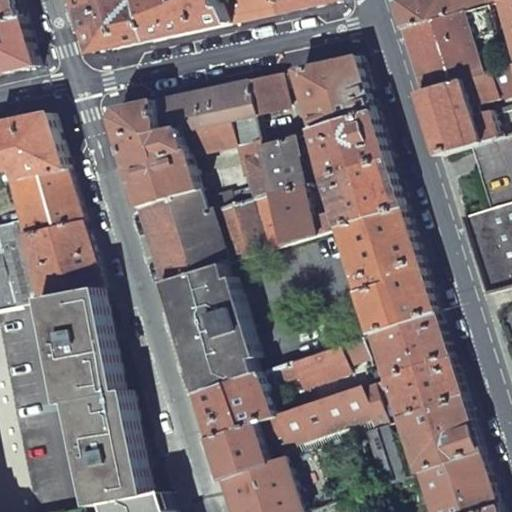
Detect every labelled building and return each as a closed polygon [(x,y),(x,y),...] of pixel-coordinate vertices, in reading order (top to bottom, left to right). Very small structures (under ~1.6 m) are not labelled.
[(0,0),(0,22),(30,17),(24,0),(0,0)] [(158,41),(147,0),(86,0),(95,28),(103,53),(158,41)] [(147,0),(158,41),(202,32),(236,24),(228,0),(197,0),(187,4),(185,0),(147,0)] [(228,0),(236,24),(265,18),(286,13),(281,0),(228,0)] [(281,0),(286,13),(345,0),(281,0)] [(398,0),(408,31),(412,30),(411,28),(469,11),(470,11),(506,0),(398,0)] [(470,11),(477,35),(511,25),(511,10),(509,0),(506,0),(470,11)] [(431,92),(431,93),(496,74),(498,74),(496,67),(492,52),(482,54),(469,11),(411,28),(412,30),(423,66),(431,92)] [(30,17),(0,22),(0,75),(45,66),(30,17)] [(374,81),(366,56),(305,70),(323,128),(384,111),(374,81)] [(511,69),(508,71),(503,72),(498,74),(496,74),(504,99),(511,96),(511,69)] [(264,113),(294,106),(287,74),(257,80),(264,113)] [(496,74),(431,93),(431,92),(427,93),(438,130),(446,157),(450,155),(450,154),(476,146),(490,142),(505,137),(497,110),(481,114),(479,107),(504,99),(496,74)] [(165,101),(172,131),(189,128),(190,131),(195,130),(239,120),(264,114),(257,80),(206,91),(165,101)] [(140,175),(150,208),(208,191),(198,156),(195,149),(190,131),(189,128),(172,131),(165,101),(158,102),(128,108),(122,118),(140,175)] [(384,111),(323,128),(324,130),(326,138),(327,143),(335,176),(399,158),(391,133),(384,111)] [(0,167),(9,166),(10,170),(25,166),(28,176),(20,178),(31,218),(53,299),(54,299),(110,288),(112,287),(94,229),(72,155),(59,113),(19,122),(0,126),(0,167)] [(239,120),(245,145),(269,140),(264,114),(239,120)] [(195,130),(202,155),(242,146),(245,145),(239,120),(195,130)] [(195,149),(198,156),(202,155),(195,130),(190,131),(195,149)] [(279,192),(280,193),(310,184),(299,134),(270,143),(279,192)] [(489,189),(495,209),(511,204),(511,135),(505,137),(490,142),(476,146),(483,170),(489,189)] [(236,193),(240,204),(279,192),(270,143),(269,140),(245,145),(242,146),(249,177),(252,176),(255,188),(236,193)] [(345,209),(351,226),(413,207),(405,178),(399,158),(335,176),(338,185),(345,209)] [(280,193),(290,245),(322,235),(318,217),(311,190),(314,189),(315,185),(315,182),(310,184),(280,193)] [(161,244),(172,280),(232,262),(236,261),(221,209),(215,211),(211,198),(208,191),(150,208),(161,244)] [(221,209),(236,261),(290,245),(280,193),(279,192),(240,204),(229,207),(221,209)] [(211,198),(215,211),(221,209),(229,207),(225,194),(211,198)] [(493,293),(511,287),(511,204),(495,209),(470,218),(484,263),(493,293)] [(351,226),(385,333),(446,312),(429,257),(413,207),(351,226)] [(342,209),(318,217),(322,235),(347,227),(342,209)] [(345,209),(342,209),(347,227),(351,226),(345,209)] [(31,218),(1,226),(11,267),(20,306),(53,299),(31,218)] [(0,224),(0,223),(0,269),(11,267),(1,226),(0,224)] [(189,335),(207,394),(266,374),(261,358),(267,357),(247,292),(243,293),(239,277),(236,278),(232,262),(172,280),(180,308),(189,335)] [(0,309),(20,306),(11,267),(0,269),(0,309)] [(110,288),(54,299),(75,404),(82,403),(102,506),(118,503),(159,495),(148,441),(138,390),(131,391),(121,343),(110,288)] [(385,333),(398,377),(460,355),(452,332),(446,312),(385,333)] [(346,346),(353,365),(373,358),(367,339),(346,346)] [(306,375),(310,388),(355,373),(353,365),(346,346),(301,362),(306,375)] [(398,377),(411,417),(472,397),(466,375),(460,355),(398,377)] [(290,374),(292,380),(306,375),(301,362),(274,371),(277,378),(290,374)] [(217,427),(220,437),(265,422),(285,416),(270,373),(266,374),(207,394),(217,427)] [(378,383),(380,390),(386,388),(383,382),(378,383)] [(265,422),(278,463),(294,458),(313,451),(347,440),(373,430),(390,424),(380,390),(378,383),(285,416),(265,422)] [(414,428),(428,472),(433,471),(490,451),(481,424),(472,397),(411,417),(414,428)] [(403,427),(404,431),(414,428),(411,417),(390,424),(392,431),(403,427)] [(230,472),(233,479),(278,463),(265,422),(220,437),(230,472)] [(373,430),(391,485),(394,484),(408,479),(392,431),(390,424),(373,430)] [(313,451),(315,457),(335,450),(335,451),(349,446),(347,440),(313,451)] [(440,494),(445,511),(489,511),(507,506),(498,476),(490,451),(433,471),(440,494)] [(235,487),(242,511),(310,511),(294,458),(278,463),(233,479),(235,487)] [(180,511),(174,491),(159,495),(118,503),(120,511),(180,511)]
